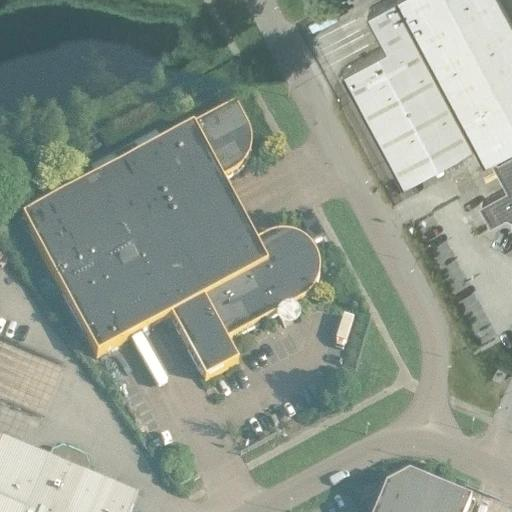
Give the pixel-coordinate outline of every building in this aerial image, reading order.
[(486,158),(496,153),(498,157),(496,159),(511,186),(483,201),(493,219),(507,212),(511,214),(511,0),(401,0),(417,28),(344,67),(405,179),(477,141),(486,158)] [(155,132),(90,167),(96,177),(22,217),(96,357),(171,317),(205,380),(238,362),(227,341),(300,302),(305,298),(310,294),(314,289),(317,283),(319,277),(319,270),(319,264),(317,257),(315,251),(311,246),(307,241),(302,237),(296,235),(290,233),(283,232),(277,232),(271,234),(265,236),(255,241),(222,180),(232,175),(237,171),(242,167),(249,156),(250,150),(251,143),(251,137),(250,131),(247,125),(235,103),(161,142),(155,132)] [(497,367),(492,378),(501,383),(507,371),(497,367)] [(129,511),(133,506),(128,494),(86,476),(90,467),(85,456),(80,453),(68,448),(63,446),(52,451),(48,460),(0,439),(0,511),(129,511)] [(465,511),(469,504),(407,478),(385,490),(384,489),(374,511),(465,511)]
